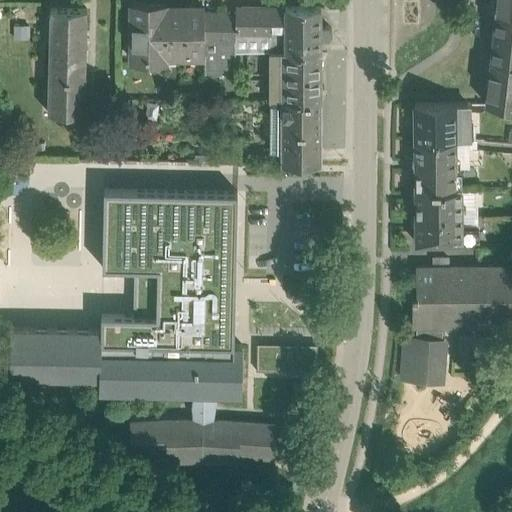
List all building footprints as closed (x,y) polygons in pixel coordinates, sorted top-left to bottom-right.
[(511,0),(496,0),(495,13),(511,15),(511,0)] [(165,3),(133,2),(132,60),(149,60),(149,57),(165,57),(165,54),(164,54),(164,6),(165,6),(165,3)] [(183,8),(176,8),(174,6),(165,6),(164,6),(164,54),(165,54),(184,54),(184,6),(183,6),(183,8)] [(197,8),(195,6),(184,6),(184,54),(205,54),(205,8),(197,8)] [(236,11),(206,11),(205,54),(205,72),(235,71),(235,50),(271,50),(285,50),(285,7),(236,6),(236,11)] [(321,6),(285,6),(285,7),(285,50),(321,50),(321,37),(327,37),(331,33),(331,28),(327,24),(321,24),(321,6)] [(85,10),(50,9),(49,60),(84,61),(85,10)] [(511,15),(495,13),(490,59),(511,61),(511,15)] [(285,50),(271,50),(271,98),(321,98),(321,50),(285,50)] [(511,61),(490,59),(485,103),(511,105),(511,61)] [(84,61),(49,60),(48,111),(83,111),(84,61)] [(321,98),(271,98),(271,150),(282,150),(282,162),(321,162),(321,98)] [(467,140),(467,104),(415,104),(415,140),(455,140),(467,140)] [(241,137),(219,136),(219,161),(240,161),(241,137)] [(455,140),(415,140),(415,188),(455,188),(455,140)] [(101,340),(234,344),(238,192),(106,188),(103,265),(160,267),(158,316),(102,315),(102,329),(101,340)] [(455,188),(415,188),(416,217),(462,216),(461,189),(456,189),(455,188)] [(462,225),(462,216),(416,217),(416,242),(477,242),(476,225),(462,225)] [(511,266),(417,267),(417,294),(413,294),(412,325),(417,325),(416,335),(442,337),(443,325),(511,324),(511,266)] [(168,459),(203,458),(237,461),(237,460),(238,453),(273,456),(273,455),(275,425),(212,420),(215,405),(213,390),(241,391),(242,345),(242,344),(234,344),(101,340),(102,329),(99,329),(99,328),(54,327),(9,326),(9,342),(0,341),(0,365),(10,365),(11,373),(100,375),(99,388),(195,390),(192,405),(194,420),(131,422),(132,453),(133,453),(168,452),(168,459)] [(416,335),(405,334),(401,378),(439,381),(443,337),(416,335)] [(258,369),(317,369),(317,350),(258,350),(258,369)]
